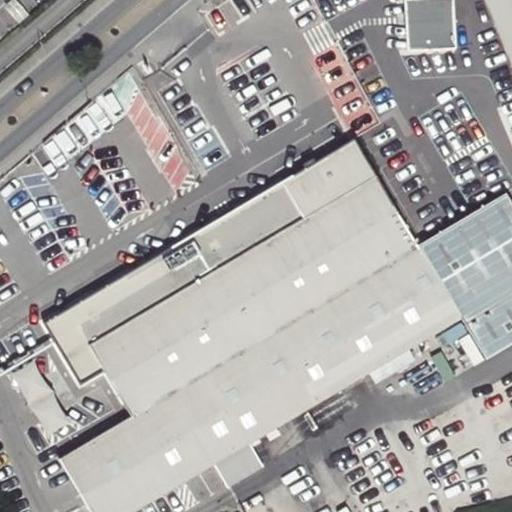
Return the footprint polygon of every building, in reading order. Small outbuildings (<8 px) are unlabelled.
[(411,48),(420,49),(455,47),(452,0),(419,0),(420,1),(407,2),(409,22),(411,48)] [(511,0),(485,0),(511,64),(511,0)] [(457,320),(511,286),(511,265),(487,206),(417,247),(355,141),(46,324),(80,382),(103,369),(131,415),(60,458),(92,511),(132,511),(213,465),(227,486),(262,466),(249,444),(457,320)] [(511,263),(511,208),(503,194),(486,203),(511,263)] [(482,362),(511,343),(511,286),(457,320),(482,362)] [(14,360),(42,434),(83,419),(55,344),(14,360)]
